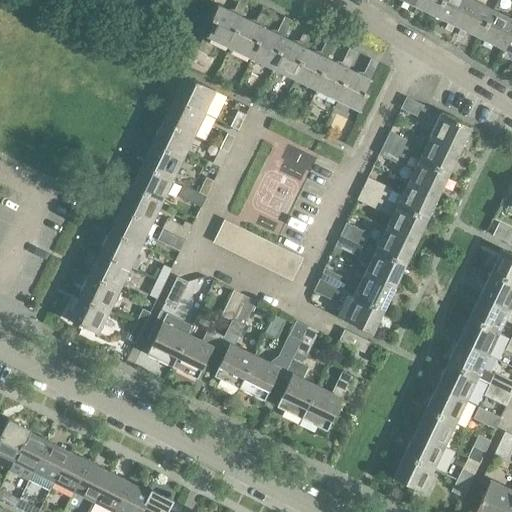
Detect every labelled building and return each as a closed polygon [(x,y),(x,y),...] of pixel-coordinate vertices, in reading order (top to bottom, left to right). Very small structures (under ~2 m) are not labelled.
[(129,0),(152,11),(156,0),(129,0)] [(226,48),(241,15),(248,0),(238,0),(233,11),(218,4),(210,22),(214,24),(207,37),(204,35),(197,51),(212,58),(219,44),(226,48)] [(434,17),(442,0),(414,0),(412,6),(434,17)] [(442,0),(434,17),(456,28),(469,0),(442,0)] [(479,38),(493,9),(473,0),(469,0),(456,28),(479,38)] [(247,58),(262,25),(270,10),(262,6),(255,22),(241,15),(226,48),(247,58)] [(501,49),(511,26),(511,18),(493,9),(479,38),(501,49)] [(285,36),(292,21),(284,17),(277,32),(262,25),(247,58),(269,69),(285,36)] [(511,54),(511,26),(501,49),(511,54)] [(306,47),(313,31),(306,27),(298,43),(285,36),(269,69),(290,79),(306,47)] [(327,57),(335,42),(327,38),(319,53),(306,47),(290,79),(312,89),(327,57)] [(334,100),(350,68),(357,52),(349,48),(341,64),(327,57),(312,89),(334,100)] [(364,91),(378,62),(371,59),(363,75),(350,68),(334,100),(359,112),(368,93),(364,91)] [(205,115),(216,92),(184,77),(173,99),(205,115)] [(423,120),(428,108),(406,97),(400,109),(423,120)] [(194,137),(205,115),(173,99),(162,121),(194,137)] [(237,130),(245,114),(237,111),(230,126),(237,130)] [(460,152),(471,129),(441,114),(430,137),(460,152)] [(184,159),(194,137),(162,121),(152,143),(184,159)] [(406,153),(411,142),(389,132),(384,143),(406,153)] [(227,153),(234,138),(226,134),(219,149),(227,153)] [(449,175),(460,152),(430,137),(419,160),(449,175)] [(173,181),(184,159),(152,143),(141,165),(173,181)] [(401,164),(406,153),(384,143),(379,154),(401,164)] [(219,168),(227,153),(219,149),(212,164),(219,168)] [(438,197),(449,175),(419,160),(408,183),(438,197)] [(162,203),(173,181),(141,165),(131,187),(162,203)] [(402,195),(390,189),(390,187),(368,177),(362,188),(427,220),(438,197),(408,183),(402,195)] [(206,196),(212,182),(205,178),(198,193),(206,196)] [(206,196),(198,193),(183,185),(177,197),(200,208),(206,196)] [(152,225),(162,203),(131,187),(120,209),(152,225)] [(416,243),(427,220),(362,188),(357,200),(392,216),(386,228),(416,243)] [(141,247),(152,225),(120,209),(109,231),(141,247)] [(182,227),(167,220),(162,229),(185,239),(191,226),(184,222),(182,227)] [(224,248),(235,225),(224,220),(213,242),(224,248)] [(363,244),(368,233),(346,223),(340,234),(363,244)] [(236,253),(247,231),(235,225),(224,248),(236,253)] [(405,265),(416,243),(386,228),(375,251),(405,265)] [(179,252),(185,239),(162,229),(156,241),(179,252)] [(131,269),(141,247),(109,231),(99,253),(131,269)] [(247,259),(258,237),(247,231),(236,253),(247,259)] [(358,256),(363,244),(340,234),(335,245),(358,256)] [(258,264),(269,242),(258,237),(247,259),(258,264)] [(269,270),(280,247),(273,244),(269,242),(258,264),(269,270)] [(280,275),(291,253),(280,247),(269,270),(280,275)] [(511,283),(511,254),(501,250),(490,273),(511,283)] [(394,288),(405,265),(375,251),(364,273),(394,288)] [(120,290),(131,269),(99,253),(88,275),(120,290)] [(292,281),(303,259),(291,253),(280,275),(292,281)] [(163,285),(170,270),(163,266),(156,281),(163,285)] [(341,290),(346,279),(324,268),(319,280),(341,290)] [(383,311),(394,288),(364,273),(353,296),(383,311)] [(510,310),(511,305),(511,283),(490,273),(479,296),(510,310)] [(109,312),(120,290),(88,275),(78,297),(109,312)] [(175,308),(187,283),(176,278),(164,302),(175,308)] [(336,301),(341,290),(319,280),(313,291),(336,301)] [(156,299),(163,285),(156,281),(149,296),(156,299)] [(232,321),(244,296),(233,291),(221,316),(232,321)] [(238,388),(254,355),(234,346),(255,301),(244,296),(232,321),(224,337),(218,349),(225,352),(213,376),(238,388)] [(372,334),(383,311),(353,296),(342,320),(372,334)] [(499,333),(510,310),(479,296),(468,318),(499,333)] [(98,335),(109,312),(78,297),(67,320),(77,325),(77,327),(82,329),(83,328),(98,335)] [(142,329),(149,314),(142,310),(135,325),(142,329)] [(276,313),(271,324),(280,329),(286,317),(276,313)] [(488,356),(499,333),(468,318),(458,341),(488,356)] [(281,380),(307,326),(296,321),(275,365),(254,355),(238,388),(263,400),(275,377),(281,380)] [(171,367),(187,334),(161,322),(146,355),(171,367)] [(135,343),(142,329),(135,325),(127,340),(135,343)] [(301,418),(317,386),(302,379),(309,365),(303,363),(318,332),(307,326),(281,380),(288,383),(276,406),(301,418)] [(218,349),(224,337),(207,329),(201,341),(187,334),(171,367),(197,379),(212,346),(218,349)] [(363,352),(369,341),(344,330),(338,340),(363,352)] [(477,378),(488,356),(458,341),(447,364),(477,378)] [(466,401),(477,378),(447,364),(436,386),(466,401)] [(342,398),(353,375),(343,370),(331,393),(317,386),(301,418),(326,430),(342,398)] [(511,394),(511,380),(495,372),(489,383),(511,394)] [(507,406),(511,395),(511,394),(489,383),(484,395),(507,406)] [(455,423),(466,401),(436,386),(425,409),(455,423)] [(496,429),(501,417),(478,406),(473,418),(496,429)] [(444,446),(455,423),(425,409),(414,432),(444,446)] [(0,454),(14,462),(29,433),(30,430),(8,419),(0,434),(0,454)] [(505,460),(511,444),(511,434),(505,431),(494,454),(505,460)] [(433,469),(444,446),(414,432),(403,454),(433,469)] [(34,472),(49,443),(29,433),(14,462),(9,473),(29,483),(34,472)] [(485,451),(490,440),(478,434),(473,446),(485,451)] [(54,482),(69,452),(49,443),(34,472),(54,482)] [(74,492),(89,462),(69,452),(54,482),(74,492)] [(422,492),(433,469),(403,454),(392,477),(422,492)] [(94,502),(109,472),(89,462),(74,492),(94,502)] [(469,485),(474,474),(462,468),(456,479),(469,485)] [(114,511),(129,482),(109,472),(94,502),(114,511)] [(463,497),(469,485),(456,479),(451,491),(463,497)] [(502,511),(511,492),(511,490),(490,480),(474,511),(502,511)] [(114,511),(138,511),(149,492),(129,482),(114,511)] [(166,511),(172,501),(150,489),(149,492),(138,511),(166,511)] [(0,499),(17,508),(20,500),(0,490),(0,499)] [(511,511),(511,492),(502,511),(511,511)] [(25,511),(39,511),(41,509),(20,500),(17,508),(25,511)]
